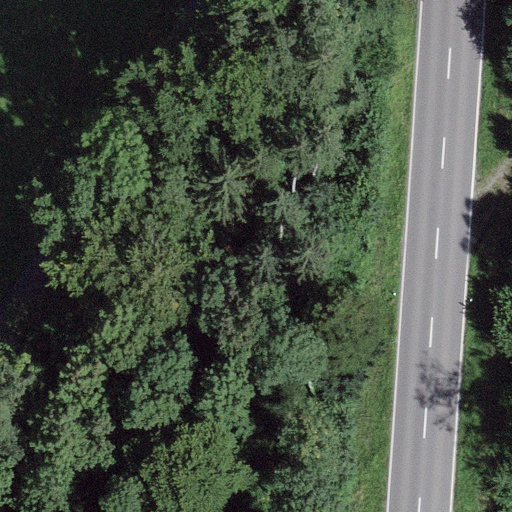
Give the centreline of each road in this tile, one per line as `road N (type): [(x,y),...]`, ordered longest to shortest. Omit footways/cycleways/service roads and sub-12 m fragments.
road 1 (secondary): [(454,0),(421,511)]
road 2 (residential): [(216,0),(104,232),(0,370)]
